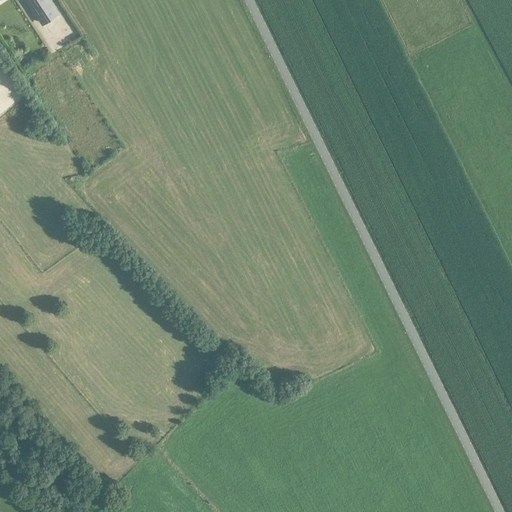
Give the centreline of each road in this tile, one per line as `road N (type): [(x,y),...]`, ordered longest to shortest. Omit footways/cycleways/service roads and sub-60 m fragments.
road 1 (unclassified): [(499,511),(249,0)]
road 2 (track): [(0,408),(90,511)]
